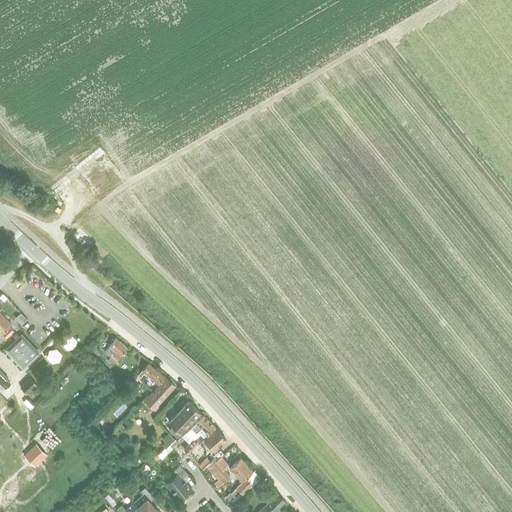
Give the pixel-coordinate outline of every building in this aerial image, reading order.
[(81,238),(77,242),(82,247),(86,243),(81,238)] [(0,338),(2,340),(13,330),(9,325),(10,323),(0,312),(0,338)] [(21,334),(6,349),(7,351),(10,348),(16,354),(13,356),(16,359),(19,357),(24,363),(21,365),(23,367),(38,353),(21,334)] [(109,345),(104,351),(109,355),(113,351),(119,356),(126,347),(115,338),(113,340),(111,338),(109,341),(111,342),(109,345)] [(115,360),(119,356),(113,351),(109,355),(115,360)] [(147,362),(137,374),(139,377),(144,371),(157,383),(164,376),(147,362)] [(29,377),(20,385),(27,393),(37,385),(29,377)] [(148,401),(154,406),(173,385),(166,378),(148,396),(146,395),(143,398),(147,402),(148,401)] [(180,431),(200,412),(188,400),(167,420),(173,425),(168,429),(177,438),(181,433),(180,431)] [(188,443),(183,448),(187,452),(187,453),(193,448),(194,448),(203,439),(208,435),(206,433),(214,426),(203,415),(190,427),(186,431),(191,437),(186,441),(188,443)] [(208,435),(203,439),(205,441),(203,442),(207,447),(209,446),(213,450),(226,440),(216,428),(208,435)] [(164,441),(161,444),(165,447),(174,439),(168,432),(162,438),(164,441)] [(174,439),(168,444),(172,448),(177,443),(174,439)] [(36,444),(24,455),(34,465),(45,454),(36,444)] [(164,448),(158,453),(160,456),(161,457),(167,452),(164,448)] [(205,456),(197,463),(202,468),(205,465),(209,461),(205,456)] [(229,475),(223,469),(228,465),(220,456),(216,460),(214,457),(209,461),(205,465),(217,479),(219,478),(222,481),(229,475)] [(239,482),(252,470),(240,457),(229,468),(240,479),(238,481),(239,482)] [(178,498),(190,488),(182,479),(188,473),(180,464),(173,470),(176,473),(165,483),(178,498)] [(225,495),(230,500),(240,491),(242,493),(252,483),(246,477),(225,495)] [(142,494),(134,501),(143,511),(158,511),(149,501),(154,497),(144,487),(139,491),(142,494)] [(272,511),(285,502),(278,494),(257,511),(272,511)] [(143,511),(134,501),(133,502),(125,509),(121,504),(116,509),(118,511),(143,511)]
